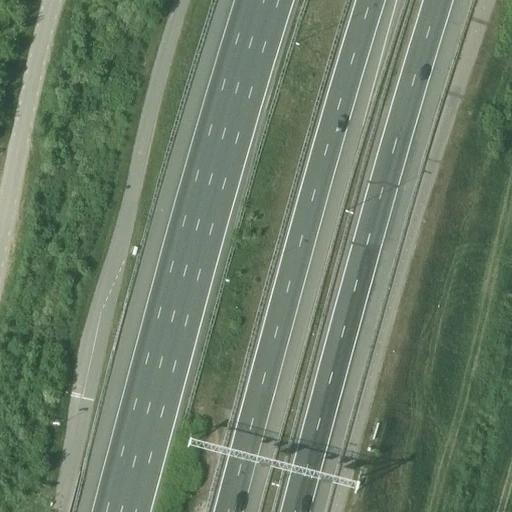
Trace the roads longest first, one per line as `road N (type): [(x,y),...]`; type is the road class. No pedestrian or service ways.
road 1 (motorway): [(295,511),(439,0)]
road 2 (motorway): [(228,511),(371,0)]
road 3 (motorway): [(261,0),(121,511)]
road 4 (unclassified): [(180,0),(57,511)]
road 5 (unclassified): [(0,234),(52,0)]
